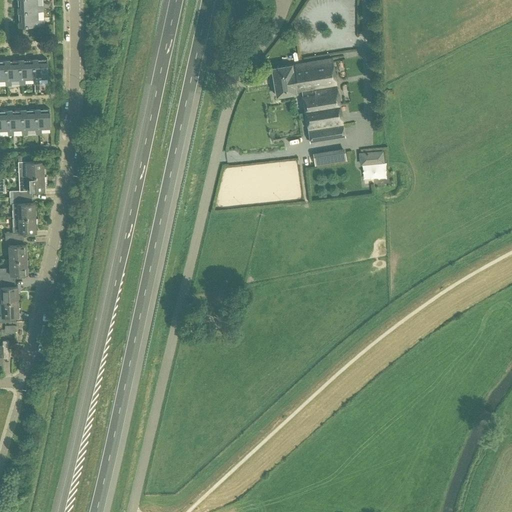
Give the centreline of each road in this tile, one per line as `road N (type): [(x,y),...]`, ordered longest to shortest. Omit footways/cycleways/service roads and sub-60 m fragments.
road 1 (tertiary): [(131,511),(227,105),(283,0)]
road 2 (trunk): [(175,0),(56,511)]
road 3 (trunk): [(93,511),(207,0)]
road 4 (residential): [(0,384),(28,371),(65,160),(73,0)]
